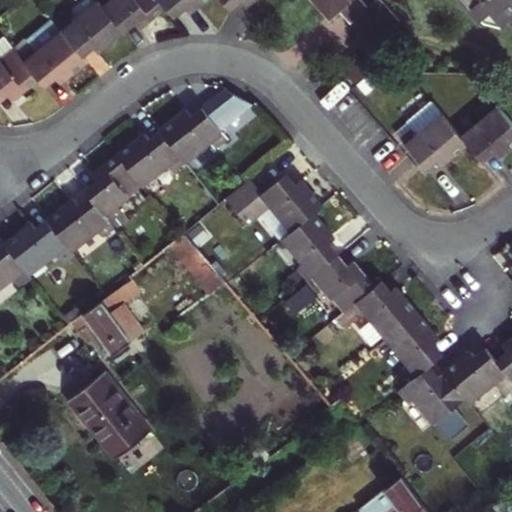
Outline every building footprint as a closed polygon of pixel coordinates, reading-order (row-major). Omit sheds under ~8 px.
[(122,31),(97,0),(73,19),(68,13),(57,23),(81,54),(93,44),(98,50),(110,41),(122,31)] [(152,17),(164,8),(157,0),(96,0),(97,0),(122,31),(135,21),(140,27),(152,17)] [(201,2),(203,0),(157,0),(164,8),(170,16),(183,5),(189,12),(201,2)] [(218,0),(226,10),(232,5),(238,0),(245,8),(254,0),(218,0)] [(374,46),(397,28),(377,3),(366,13),(355,0),(307,0),(327,24),(341,12),(345,9),(355,21),(374,46)] [(511,0),(469,0),(481,14),(494,3),(507,19),(511,15),(511,0)] [(351,25),(355,21),(345,9),(341,12),(351,25)] [(25,37),(13,46),(39,78),(45,84),(57,75),(60,79),(73,69),(85,59),(81,54),(57,23),(52,18),(27,39),(25,37)] [(12,100),(39,78),(13,46),(3,34),(0,35),(0,99),(1,98),(7,93),(12,100)] [(353,84),(370,70),(358,55),(341,69),(353,84)] [(164,134),(187,163),(211,143),(217,149),(229,140),(221,130),(252,104),(225,93),(198,116),(192,120),(187,114),(164,134)] [(511,142),(511,118),(498,101),(472,122),(466,116),(454,126),(463,137),(479,157),(490,149),(496,155),(510,144),(511,142)] [(451,148),(463,137),(454,126),(438,106),(412,128),(407,121),(396,131),(423,162),(434,153),(439,158),(451,148)] [(121,157),(146,189),(171,168),(175,172),(187,163),(164,134),(152,143),(146,137),(133,147),(121,157)] [(146,189),(121,157),(107,168),(94,179),(98,185),(87,195),(90,198),(112,224),(125,214),(121,209),(146,189)] [(248,179),(220,202),(241,227),(260,213),(280,238),(287,232),(309,213),(319,204),(298,180),(291,186),(281,175),(259,193),(248,179)] [(49,222),(75,253),(98,235),(104,243),(118,231),(112,224),(90,198),(77,209),(72,203),(60,212),(49,222)] [(281,280),(290,291),(305,278),(334,254),(323,242),(330,236),(309,213),(287,232),(280,238),(301,263),(281,280)] [(75,253),(49,222),(35,233),(31,228),(19,238),(7,248),(33,280),(57,260),(61,265),(75,253)] [(181,231),(164,245),(207,296),(225,280),(184,231),(183,230),(181,231)] [(0,294),(13,284),(19,291),(33,280),(7,248),(2,252),(0,253),(0,294)] [(290,291),(301,304),(322,286),(343,311),(348,307),(373,286),(351,261),(344,266),(334,254),(305,278),(290,291)] [(127,303),(142,291),(130,272),(83,310),(114,350),(145,330),(127,303)] [(342,326),(350,326),(364,314),(384,338),(415,312),(393,288),(388,292),(379,281),(373,286),(348,307),(343,311),(335,318),(342,326)] [(401,367),(412,379),(431,363),(445,351),(440,346),(434,340),(437,338),(415,312),(384,338),(406,363),(401,367)] [(506,356),(500,360),(511,374),(511,336),(505,342),(511,351),(506,356)] [(472,349),(445,371),(466,396),(472,403),(497,383),(504,390),(511,383),(511,374),(500,360),(488,347),(483,351),(478,356),(472,349)] [(466,396),(445,371),(441,374),(436,368),(431,363),(412,379),(399,390),(407,401),(414,395),(451,439),(471,423),(455,405),(466,396)] [(101,372),(67,399),(91,428),(115,457),(148,430),(101,372)] [(411,511),(422,503),(399,473),(359,505),(364,511),(411,511)] [(428,511),(422,503),(411,511),(428,511)]
